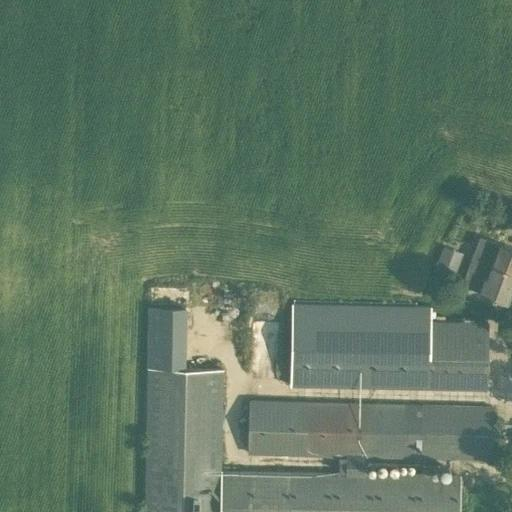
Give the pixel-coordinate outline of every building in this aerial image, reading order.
[(477,290),(506,301),(511,284),(511,247),(499,242),(479,235),(460,283),(477,290)] [(435,268),(452,275),(457,261),(440,254),(435,268)] [(292,301),(290,384),(391,387),(429,388),(429,387),(485,389),(487,321),(430,319),(431,305),(292,301)] [(218,511),(219,471),(222,368),(146,366),(142,511),(218,511)] [(422,405),(403,404),(305,402),(248,401),(247,452),(304,454),(345,454),(344,473),(290,472),(247,471),(219,471),(218,511),(458,511),(459,497),(459,476),(364,474),(365,455),(401,456),(401,455),(420,455),(489,458),(491,407),(422,405)]
